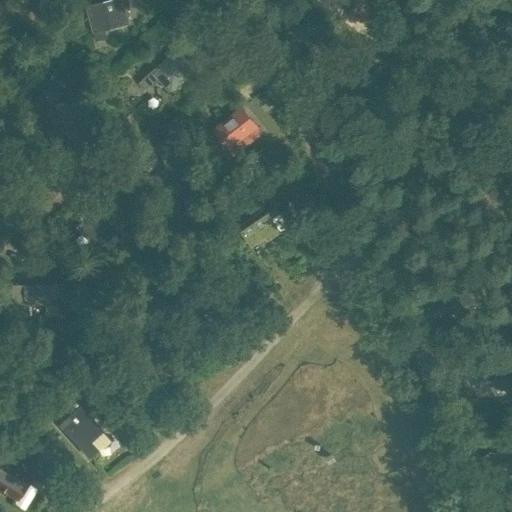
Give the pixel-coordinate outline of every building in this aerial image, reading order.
[(129,0),(105,0),(86,5),(95,41),(107,38),(105,30),(131,23),(127,8),(131,7),(129,0)] [(171,94),(196,73),(177,50),(144,78),(152,87),(160,81),(171,94)] [(76,127),(81,126),(73,104),(47,113),(53,129),(50,130),(57,148),(80,139),(76,127)] [(244,108),(215,130),(233,154),(246,145),(241,138),(248,133),(244,128),(253,121),(244,108)] [(144,159),(127,165),(133,180),(144,176),(148,187),(169,178),(157,146),(142,152),(144,159)] [(267,208),(240,227),(254,248),(267,240),(269,243),(284,232),(274,219),(283,213),(278,206),(270,212),(267,208)] [(96,207),(75,227),(95,250),(103,243),(112,254),(123,244),(119,239),(124,234),(113,222),(111,224),(96,207)] [(473,281),(465,283),(468,293),(476,291),(473,281)] [(440,316),(472,310),(468,293),(465,283),(434,290),(440,316)] [(55,301),(66,300),(66,284),(54,284),(23,285),(11,286),(12,301),(23,300),(23,305),(55,305),(55,301)] [(202,295),(189,305),(181,294),(170,304),(177,313),(180,311),(198,335),(221,320),(202,295)] [(137,330),(129,337),(135,345),(154,369),(175,353),(155,328),(143,338),(137,330)] [(477,390),(511,387),(511,367),(477,369),(477,390)] [(75,395),(63,407),(69,414),(74,419),(63,430),(88,457),(98,448),(91,441),(102,430),(89,416),(92,413),(75,395)] [(511,445),(511,446),(474,459),(478,475),(511,466),(511,439),(510,440),(511,445)] [(32,476),(0,457),(0,489),(17,500),(32,476)]
